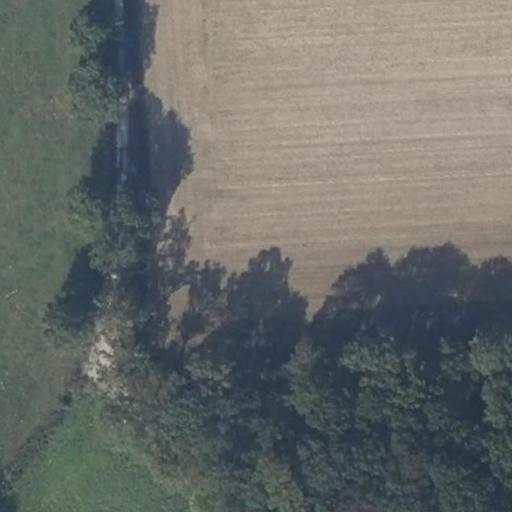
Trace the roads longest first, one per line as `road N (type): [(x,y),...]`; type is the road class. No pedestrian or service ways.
road 1 (unclassified): [(303,511),(233,475),(182,410),(129,264),(111,0)]
road 2 (track): [(180,392),(273,396),(511,369)]
